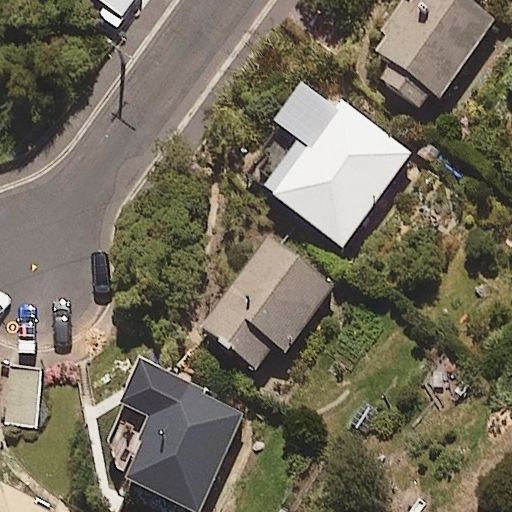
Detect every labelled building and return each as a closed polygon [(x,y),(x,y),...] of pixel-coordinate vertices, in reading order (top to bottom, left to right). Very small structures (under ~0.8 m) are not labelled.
[(147,0),(88,0),(110,16),(104,24),(122,37),(149,1),(147,0)] [(456,0),(421,0),(378,65),(394,77),(382,95),(424,124),(436,107),(447,114),(503,31),(456,0)] [(414,166),(318,98),(285,144),(275,136),(241,184),(348,259),(414,166)] [(279,356),(289,363),(336,295),(279,255),(212,349),(260,383),(279,356)] [(40,371),(9,368),(5,424),(36,426),(40,371)] [(122,474),(142,483),(130,509),(137,511),(172,511),(177,503),(197,511),(198,511),(247,408),(169,372),(122,474)] [(57,511),(0,483),(0,511),(57,511)]
